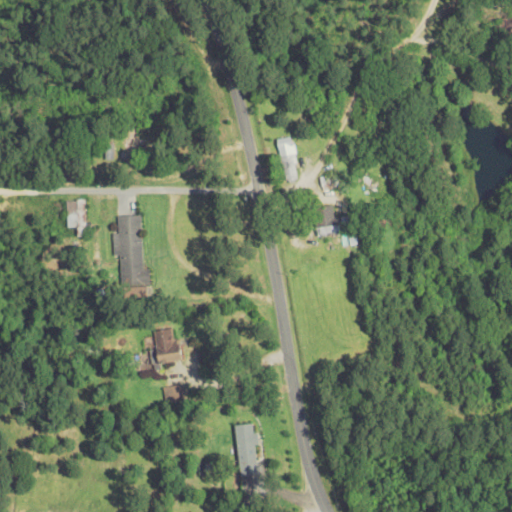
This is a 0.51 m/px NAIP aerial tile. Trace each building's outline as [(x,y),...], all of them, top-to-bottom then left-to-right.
[(494,31),(508,43),(511,39),(511,12),(494,31)] [(138,130),(127,130),(127,161),(137,161),(138,130)] [(297,181),(297,153),(284,153),(284,181),(297,181)] [(69,228),(79,228),(79,237),(87,237),(87,201),(69,201),(69,228)] [(318,236),(353,233),(351,219),(336,220),(335,206),(316,207),(318,236)] [(144,270),(142,216),(118,217),(119,233),(114,233),(115,257),(122,257),(123,286),(151,285),(151,269),(144,270)] [(181,361),(177,328),(156,331),(161,363),(181,361)] [(167,405),(186,403),(184,385),(165,388),(167,405)] [(237,426),(243,478),(265,475),(259,423),(237,426)]
